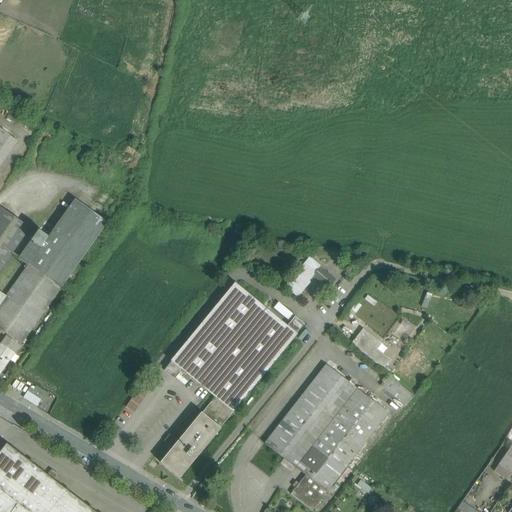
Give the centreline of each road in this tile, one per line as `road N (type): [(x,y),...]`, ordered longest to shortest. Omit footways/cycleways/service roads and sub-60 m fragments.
road 1 (unclassified): [(511,295),(372,268),(178,503)]
road 2 (unknown): [(159,374),(232,281),(267,293),(320,331)]
road 3 (residential): [(0,398),(178,503)]
